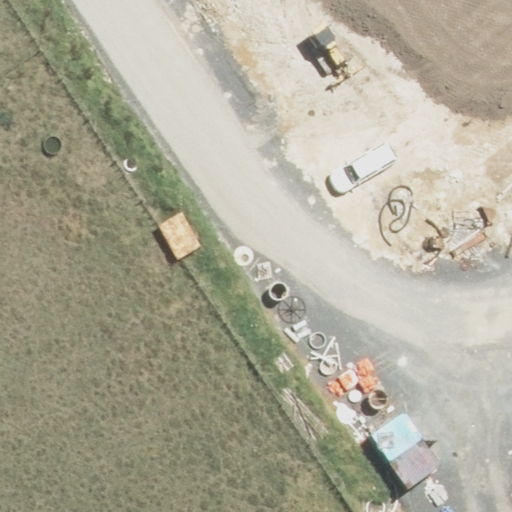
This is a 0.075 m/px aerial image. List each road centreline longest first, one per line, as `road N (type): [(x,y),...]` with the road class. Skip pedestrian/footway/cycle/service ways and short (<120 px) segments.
road 1 (residential): [(140,0),(395,403)]
road 2 (residential): [(395,403),(511,325)]
road 3 (residential): [(395,403),(469,511)]
